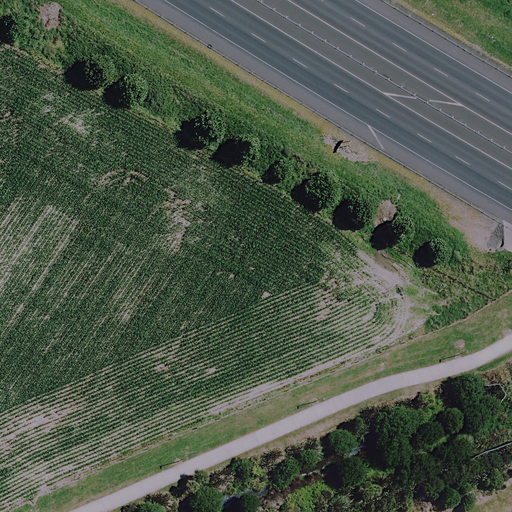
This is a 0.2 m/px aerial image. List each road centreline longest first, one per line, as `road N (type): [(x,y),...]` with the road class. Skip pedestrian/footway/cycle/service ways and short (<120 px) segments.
road 1 (motorway): [(511,189),(192,0)]
road 2 (motorway): [(318,0),(511,114)]
